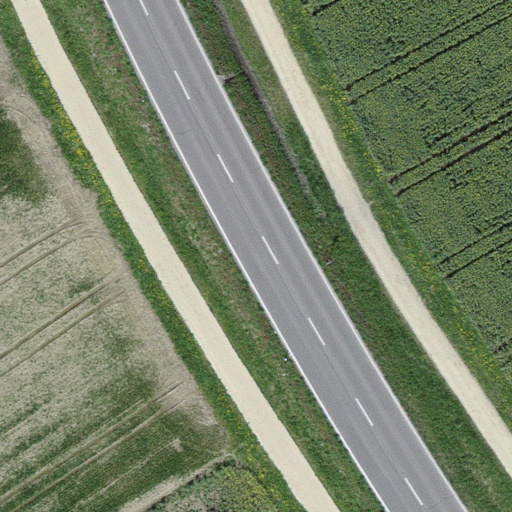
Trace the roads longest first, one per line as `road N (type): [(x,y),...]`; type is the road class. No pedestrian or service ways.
road 1 (track): [(324,511),(232,383),(21,0)]
road 2 (secondary): [(427,511),(320,341),(140,0)]
road 3 (track): [(511,457),(357,206),(250,0)]
